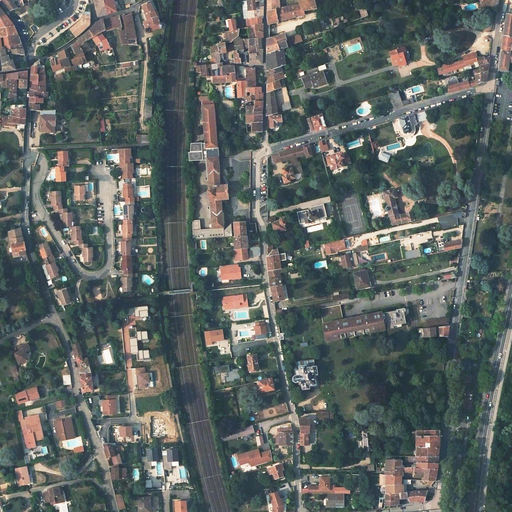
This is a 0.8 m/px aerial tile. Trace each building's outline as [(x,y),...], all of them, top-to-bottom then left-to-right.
[(12,0),(3,0),(1,2),(4,7),(8,12),(17,9),(15,3),(12,0)] [(113,0),(111,0),(104,2),(107,15),(116,12),(115,9),(113,0)] [(143,21),(146,32),(149,31),(149,30),(161,26),(161,28),(165,26),(164,24),(162,23),(160,25),(157,18),(160,16),(152,0),(150,1),(141,6),(147,20),(143,21)] [(248,0),(246,0),(247,10),(263,6),(262,0),(248,0)] [(266,0),(267,18),(268,25),(280,22),(280,21),(304,15),(303,12),(315,9),(313,0),(297,0),(300,6),(280,9),(279,0),(266,0)] [(477,4),(478,11),(484,10),(481,3),(489,1),(491,9),(497,9),(498,0),(479,0),(480,3),(477,4)] [(481,3),(484,10),(491,9),(489,1),(481,3)] [(104,2),(95,4),(96,10),(98,17),(107,15),(104,2)] [(247,10),(248,18),(262,18),(263,18),(263,6),(247,10)] [(118,32),(122,46),(137,45),(130,11),(129,16),(126,17),(123,14),(122,15),(125,30),(122,31),(118,32)] [(511,63),(511,15),(506,14),(503,35),(500,52),(497,71),(507,72),(509,63),(511,63)] [(5,15),(0,18),(0,27),(1,29),(14,26),(13,25),(8,19),(5,15)] [(106,30),(106,32),(121,28),(119,16),(104,19),(106,30)] [(245,19),(247,27),(254,27),(254,25),(261,24),(262,18),(248,18),(245,19)] [(89,30),(94,37),(100,32),(106,30),(104,19),(97,22),(94,25),(93,26),(89,30)] [(227,20),(229,30),(236,29),(233,19),(227,20)] [(82,20),(71,29),(76,37),(88,27),(90,24),(90,20),(82,20)] [(247,27),(247,35),(255,35),(255,32),(262,32),(262,24),(261,24),(254,25),(254,27),(247,27)] [(14,26),(1,29),(4,36),(17,35),(15,30),(14,26)] [(238,29),(238,35),(242,35),(242,36),(247,35),(247,27),(238,29)] [(229,38),(229,41),(231,41),(233,39),(238,35),(238,29),(236,29),(229,30),(224,32),(224,34),(227,33),(228,38),(229,38)] [(77,42),(79,48),(92,39),(94,37),(89,30),(76,41),(77,42)] [(94,37),(103,50),(110,48),(108,43),(107,38),(105,39),(100,32),(94,37)] [(266,39),(266,47),(272,45),(285,40),(287,47),(289,46),(302,42),(299,35),(285,39),(283,34),(268,39),(266,39)] [(17,35),(4,36),(9,44),(21,45),(19,38),(17,35)] [(233,39),(233,50),(237,50),(242,50),(242,49),(242,44),(241,44),(241,39),(238,35),(233,39)] [(0,36),(0,54),(2,72),(15,70),(13,61),(11,61),(9,54),(8,54),(6,49),(12,49),(9,44),(4,36),(0,36)] [(248,48),(248,51),(256,49),(261,49),(261,38),(247,38),(247,43),(248,48)] [(82,53),(82,55),(90,52),(93,50),(89,43),(91,41),(93,40),(92,39),(79,48),(82,53)] [(266,54),(266,72),(280,66),(284,64),(282,48),(287,47),(285,40),(272,45),(273,51),(266,54)] [(217,46),(220,59),(223,59),(222,52),(226,51),(224,41),(216,43),(217,46)] [(71,45),(76,55),(82,53),(79,48),(77,42),(71,45)] [(215,57),(216,63),(217,63),(220,63),(220,61),(220,59),(217,46),(209,48),(210,54),(211,58),(215,57)] [(389,53),(393,67),(398,65),(399,67),(406,65),(404,59),(406,58),(403,48),(389,53)] [(55,60),(57,65),(61,63),(60,60),(66,57),(64,50),(60,52),(58,53),(59,58),(55,60)] [(231,50),(233,62),(237,62),(240,62),(240,58),(238,58),(238,53),(237,53),(237,50),(233,50),(231,50)] [(64,68),(65,72),(78,70),(76,65),(86,62),(82,55),(82,53),(71,58),(74,65),(72,66),(64,68)] [(249,63),(249,64),(256,64),(262,64),(262,60),(256,60),(256,54),(248,54),(248,55),(249,63)] [(60,69),(61,72),(65,72),(64,68),(72,66),(68,58),(67,58),(66,57),(60,60),(61,63),(57,65),(55,60),(54,58),(49,60),(51,66),(52,71),(60,69)] [(461,61),(464,71),(471,69),(471,65),(474,64),(475,68),(479,66),(484,65),(484,63),(488,64),(489,59),(478,59),(476,59),(476,57),(473,58),(472,57),(463,59),(463,61),(461,61)] [(462,68),(463,71),(464,71),(461,61),(446,66),(448,72),(462,68)] [(201,71),(201,77),(212,76),(222,75),(222,66),(222,65),(222,63),(220,63),(217,63),(217,70),(214,70),(214,74),(212,74),(211,70),(201,71)] [(196,66),(196,72),(201,71),(211,70),(211,64),(201,65),(196,66)] [(473,71),(474,75),(487,71),(488,64),(484,65),(479,66),(480,69),(473,71)] [(212,76),(212,82),(234,81),(234,68),(236,68),(236,65),(230,65),(222,66),(222,75),(212,76)] [(32,67),(30,81),(39,82),(40,75),(45,75),(44,66),(41,66),(40,68),(32,67)] [(266,72),(266,77),(282,71),(280,66),(266,72)] [(448,72),(446,66),(437,69),(439,75),(448,72)] [(245,80),(245,88),(246,88),(255,88),(254,68),(245,68),(245,78),(245,80)] [(449,86),(450,92),(485,82),(487,71),(474,75),(475,81),(473,81),(473,77),(471,77),(472,81),(468,82),(467,81),(449,86)] [(27,72),(17,73),(20,80),(27,80),(27,72)] [(60,72),(52,74),(55,81),(62,79),(60,72)] [(300,78),(303,88),(313,85),(314,87),(324,84),(322,79),(321,75),(320,72),(300,78)] [(238,97),(238,103),(245,103),(244,97),(246,96),(246,93),(246,88),(245,88),(245,80),(240,80),(240,78),(240,74),(238,74),(238,77),(237,77),(237,81),(236,81),(237,97),(238,97)] [(30,81),(30,85),(43,86),(45,77),(46,77),(45,75),(40,75),(39,82),(30,81)] [(267,116),(270,115),(271,127),(276,128),(276,126),(281,126),(281,122),(282,122),(281,115),(280,115),(280,112),(279,112),(279,109),(276,110),(273,98),(272,97),(273,89),(281,86),(279,79),(266,84),(266,116),(267,116)] [(27,80),(20,80),(20,86),(19,86),(19,88),(27,88),(27,80)] [(17,86),(10,87),(8,96),(16,97),(16,93),(17,88),(19,88),(19,86),(17,86)] [(30,89),(29,96),(44,99),(48,100),(57,98),(57,94),(56,87),(48,87),(48,91),(45,91),(30,89)] [(246,88),(246,93),(249,92),(249,95),(253,94),(260,93),(260,87),(255,88),(246,88)] [(390,94),(394,109),(407,105),(413,103),(412,99),(402,101),(399,91),(390,94)] [(254,105),(254,112),(262,111),(262,103),(262,93),(260,93),(253,94),(254,104),(254,105)] [(245,103),(245,115),(262,114),(262,111),(254,112),(254,105),(250,105),(250,101),(252,101),(252,104),(254,104),(253,94),(249,95),(246,96),(244,97),(245,103)] [(29,96),(29,110),(30,110),(39,111),(39,104),(35,104),(35,103),(43,104),(44,99),(29,96)] [(204,143),(205,148),(207,148),(216,147),(213,100),(202,101),(204,143)] [(280,106),(281,111),(291,108),(289,101),(283,103),(283,105),(280,106)] [(26,109),(15,108),(14,117),(26,118),(26,109)] [(40,116),(39,131),(54,132),(55,116),(55,110),(41,110),(40,116)] [(245,115),(246,122),(250,122),(261,122),(262,114),(245,115)] [(307,118),(310,133),(325,128),(321,114),(311,117),(312,122),(310,123),(309,118),(307,118)] [(398,128),(400,134),(401,136),(402,137),(404,138),(405,138),(407,139),(408,139),(410,138),(411,138),(413,136),(414,134),(414,133),(414,129),(413,125),(416,124),(414,114),(398,118),(401,128),(398,128)] [(16,127),(17,123),(9,122),(10,117),(3,116),(2,125),(16,127)] [(250,122),(251,132),(261,132),(261,122),(250,122)] [(134,137),(135,144),(150,144),(151,136),(134,137)] [(190,152),(199,152),(198,143),(198,139),(193,139),(191,139),(190,152)] [(230,146),(231,149),(238,149),(237,139),(228,140),(229,141),(230,146)] [(317,141),(320,152),(326,151),(323,140),(317,141)] [(198,143),(199,152),(207,151),(207,148),(205,148),(204,143),(198,143)] [(278,153),(280,161),(304,154),(305,157),(311,156),(308,144),(302,146),(287,150),(278,153)] [(207,159),(218,158),(217,150),(216,147),(207,148),(207,151),(207,159)] [(118,159),(118,165),(128,165),(128,159),(129,159),(129,150),(116,150),(116,154),(120,154),(120,159),(118,159)] [(189,152),(189,160),(206,159),(207,159),(207,151),(199,152),(190,152),(189,152)] [(327,164),(328,165),(329,165),(330,169),(342,166),(341,164),(349,162),(347,155),(342,156),(341,152),(335,154),(336,155),(330,157),(330,156),(325,157),(327,164)] [(390,155),(380,152),(378,158),(379,158),(378,159),(387,162),(390,155)] [(61,161),(61,167),(67,167),(71,167),(71,160),(69,160),(69,153),(60,153),(60,161),(61,161)] [(270,155),(272,163),(280,161),(278,153),(270,155)] [(206,159),(212,229),(223,227),(222,212),(221,212),(221,202),(221,199),(226,199),(228,199),(227,195),(230,195),(229,187),(226,188),(226,184),(225,184),(219,185),(219,182),(218,174),(219,173),(218,158),(207,159),(206,159)] [(281,176),(283,182),(284,182),(284,183),(292,180),(292,178),(293,177),(292,173),(300,171),(298,162),(297,158),(290,160),(291,164),(285,165),(285,167),(281,168),(282,173),(283,172),(284,175),(281,176)] [(121,174),(121,180),(130,180),(130,174),(132,174),(131,164),(131,165),(128,165),(118,165),(119,169),(122,169),(123,174),(121,174)] [(57,174),(58,182),(67,182),(67,167),(58,167),(59,174),(57,174)] [(125,199),(125,203),(133,202),(133,198),(131,199),(131,189),(129,189),(128,184),(123,184),(123,191),(122,191),(122,199),(125,199)] [(76,195),(75,201),(82,201),(82,196),(84,196),(83,186),(74,187),(74,195),(76,195)] [(396,213),(393,198),(396,198),(395,190),(384,192),(386,203),(385,203),(387,215),(389,215),(391,224),(403,222),(403,221),(408,220),(408,221),(412,220),(410,211),(406,212),(407,213),(400,215),(396,213)] [(54,207),(55,210),(59,210),(62,210),(62,206),(60,206),(60,197),(58,197),(58,192),(53,192),(53,199),(52,199),(52,206),(54,207)] [(125,214),(125,220),(129,220),(131,220),(131,216),(133,216),(132,207),(134,207),(133,202),(125,203),(125,206),(122,206),(123,214),(125,214)] [(304,214),(306,224),(311,222),(311,220),(326,217),(323,204),(310,207),(311,209),(308,210),(308,213),(304,214)] [(64,221),(64,227),(71,227),(71,222),(73,222),(73,213),(72,213),(72,209),(62,210),(59,210),(59,214),(63,214),(63,221),(64,221)] [(461,212),(438,216),(440,228),(458,225),(457,218),(462,217),(461,212)] [(267,218),(267,226),(271,225),(271,221),(276,220),(276,215),(267,218)] [(248,259),(247,249),(248,248),(247,235),(246,235),(245,222),(244,217),(238,217),(238,223),(234,223),(235,234),(227,235),(227,231),(212,232),(213,238),(234,237),(236,250),(237,250),(238,260),(248,259)] [(273,224),(274,233),(279,232),(280,232),(283,232),(283,231),(284,231),(283,225),(284,225),(283,219),(279,220),(279,222),(273,224)] [(122,227),(122,238),(130,238),(130,235),(131,235),(131,225),(129,225),(129,220),(125,220),(123,221),(123,227),(122,227)] [(74,241),(74,245),(79,244),(82,244),(82,240),(81,240),(81,232),(79,232),(79,227),(73,227),(73,234),(72,234),(72,241),(74,241)] [(21,229),(8,233),(9,238),(11,237),(14,258),(26,255),(25,251),(26,250),(24,243),(23,243),(21,229)] [(192,233),(192,241),(213,238),(212,232),(212,231),(192,233)] [(123,250),(123,256),(129,256),(129,251),(129,243),(130,243),(130,238),(122,238),(123,243),(121,243),(121,250),(123,250)] [(328,253),(334,252),(334,251),(344,249),(342,240),(339,240),(323,244),(324,250),(327,249),(328,253)] [(443,244),(444,251),(461,247),(462,240),(458,241),(458,240),(452,241),(452,242),(443,244)] [(266,242),(267,256),(279,253),(278,249),(273,250),(272,241),(266,242)] [(46,258),(47,261),(55,258),(54,255),(52,256),(49,247),(47,248),(46,243),(40,245),(42,252),(41,252),(44,259),(46,258)] [(84,256),(84,263),(91,263),(91,258),(93,258),(92,248),(87,248),(87,244),(82,244),(79,244),(79,249),(83,249),(83,256),(84,256)] [(419,249),(404,252),(405,259),(420,256),(419,249)] [(351,254),(353,264),(362,263),(360,252),(351,254)] [(268,274),(268,275),(282,273),(281,268),(282,268),(279,253),(267,256),(268,265),(268,274)] [(339,255),(340,267),(349,266),(348,253),(339,255)] [(124,271),(124,274),(131,273),(131,262),(129,262),(129,256),(123,256),(123,264),(122,264),(122,271),(124,271)] [(51,273),(53,279),(59,277),(58,273),(59,272),(55,263),(56,262),(55,258),(47,261),(49,265),(47,266),(49,273),(51,273)] [(220,271),(221,282),(241,279),(240,269),(238,269),(237,265),(224,266),(224,271),(220,271)] [(354,273),(357,289),(371,286),(368,270),(354,273)] [(123,286),(123,293),(130,292),(129,288),(131,288),(131,278),(132,278),(132,277),(131,273),(124,274),(124,278),(122,279),(122,286),(123,286)] [(270,281),(271,286),(283,284),(282,278),(283,277),(282,273),(268,275),(270,281)] [(273,293),(274,301),(285,299),(283,284),(271,286),(272,293),(273,293)] [(61,300),(63,306),(69,303),(68,299),(69,298),(66,290),(57,293),(60,300),(61,300)] [(223,297),(224,306),(234,305),(234,304),(238,304),(238,305),(246,304),(245,296),(242,296),(242,294),(237,295),(233,296),(232,295),(223,297)] [(361,331),(373,329),(373,332),(378,331),(377,328),(386,326),(395,324),(403,323),(408,322),(405,311),(406,311),(406,310),(407,310),(407,309),(406,308),(405,308),(398,309),(398,310),(369,316),(368,315),(367,314),(366,314),(365,315),(365,316),(365,317),(346,320),(343,305),(322,309),(328,338),(335,336),(335,339),(340,338),(339,335),(349,333),(361,331)] [(147,306),(126,308),(127,316),(134,315),(134,317),(139,316),(139,317),(148,316),(147,306)] [(449,326),(447,326),(448,318),(426,321),(427,328),(417,329),(419,337),(436,337),(435,329),(436,329),(436,335),(437,335),(439,335),(439,337),(447,338),(449,326)] [(264,322),(253,323),(254,330),(255,330),(255,335),(266,334),(265,325),(264,325),(264,322)] [(222,330),(210,332),(211,342),(224,340),(222,330)] [(147,331),(136,332),(136,338),(129,339),(130,353),(137,353),(138,359),(149,358),(149,350),(138,351),(137,340),(147,339),(147,331)] [(20,352),(15,354),(19,364),(28,360),(25,351),(30,349),(27,343),(18,347),(20,352)] [(75,352),(80,369),(80,373),(92,372),(93,372),(89,358),(87,358),(86,355),(85,355),(84,353),(82,354),(79,343),(72,345),(73,346),(75,352)] [(95,351),(92,351),(98,372),(101,372),(95,351)] [(250,370),(250,372),(259,370),(256,354),(248,355),(249,361),(248,361),(249,365),(248,367),(250,370)] [(294,378),(294,381),(296,382),(296,383),(300,382),(300,385),(303,385),(304,390),(312,389),(312,388),(318,387),(319,385),(317,375),(320,375),(319,373),(320,373),(319,367),(318,367),(318,365),(317,365),(316,360),(298,363),(299,368),(297,368),(296,370),(297,376),(296,376),(294,378)] [(228,365),(212,367),(213,374),(226,372),(227,377),(224,377),(225,383),(234,381),(233,380),(239,379),(238,368),(232,369),(231,368),(228,368),(228,365)] [(144,368),(135,368),(138,389),(147,388),(146,384),(149,384),(148,373),(145,373),(144,368)] [(63,385),(70,384),(69,369),(62,370),(63,385)] [(80,375),(82,391),(93,390),(91,377),(92,377),(92,376),(92,372),(80,373),(80,375)] [(258,381),(261,392),(282,388),(280,376),(258,381)] [(26,391),(17,394),(20,403),(29,400),(29,399),(40,396),(38,387),(26,390),(26,391)] [(104,407),(105,415),(111,415),(111,411),(115,410),(114,395),(106,396),(107,401),(102,401),(102,407),(104,407)] [(21,410),(15,412),(17,422),(22,421),(23,420),(21,410)] [(23,420),(22,421),(28,449),(37,447),(36,441),(34,435),(43,433),(39,417),(23,420)] [(62,420),(55,421),(58,436),(60,436),(61,440),(72,438),(70,427),(73,426),(71,418),(66,419),(67,422),(63,423),(62,420)] [(300,433),(300,444),(307,444),(307,432),(308,433),(308,419),(298,418),(300,433)] [(252,425),(219,434),(221,441),(254,432),(252,425)] [(131,427),(119,427),(119,436),(134,436),(134,431),(132,431),(131,427)] [(417,430),(416,456),(417,456),(438,457),(439,449),(439,447),(440,430),(417,430)] [(279,438),(280,444),(292,444),(292,433),(292,431),(289,431),(289,434),(282,434),(280,434),(279,435),(277,435),(277,438),(279,438)] [(362,435),(364,451),(371,450),(369,434),(362,435)] [(262,436),(255,437),(257,446),(264,444),(262,436)] [(104,449),(107,457),(112,456),(115,455),(114,452),(115,452),(114,447),(116,447),(115,443),(104,443),(102,444),(104,449)] [(158,461),(157,450),(147,450),(148,457),(140,457),(141,464),(143,464),(144,469),(151,469),(151,461),(158,461)] [(178,461),(177,450),(167,451),(168,455),(162,456),(163,470),(172,469),(171,462),(178,461)] [(257,450),(237,456),(240,465),(249,462),(250,467),(271,460),(270,452),(259,456),(257,450)] [(460,467),(460,466),(460,465),(460,464),(461,458),(461,452),(458,451),(455,451),(455,458),(454,463),(454,465),(453,467),(453,470),(459,470),(459,468),(459,467),(460,467)] [(112,456),(115,464),(122,463),(120,454),(115,455),(112,456)] [(270,474),(272,480),(282,476),(280,470),(282,470),(282,468),(293,465),(293,457),(280,461),(280,463),(267,468),(269,474),(270,474)] [(387,467),(387,471),(400,472),(400,467),(393,467),(393,459),(388,459),(387,467)] [(112,465),(112,479),(126,479),(126,469),(119,469),(119,465),(112,465)] [(28,466),(17,468),(20,485),(31,482),(29,474),(30,474),(28,466)] [(413,473),(413,478),(422,478),(422,468),(414,468),(413,473)] [(422,478),(422,481),(434,481),(436,477),(437,469),(422,468),(422,478)] [(387,475),(386,485),(403,484),(403,479),(400,479),(398,479),(398,476),(387,475)] [(330,477),(321,477),(321,485),(310,485),(310,493),(321,493),(325,493),(335,493),(335,488),(330,488),(330,477)] [(386,485),(386,493),(399,492),(405,492),(405,490),(403,490),(403,484),(386,485)] [(50,503),(55,502),(57,504),(62,503),(60,492),(62,491),(61,487),(47,490),(48,493),(43,494),(45,503),(50,503)] [(276,492),(269,495),(273,507),(273,511),(275,511),(281,511),(283,506),(280,499),(279,499),(276,492)] [(332,508),(343,507),(343,506),(343,493),(335,493),(325,493),(326,506),(332,506),(332,508)] [(115,496),(117,503),(119,511),(124,510),(122,501),(120,494),(114,495),(115,496)] [(139,498),(139,511),(143,511),(144,510),(151,510),(150,497),(139,498)] [(187,511),(187,500),(175,501),(176,511),(177,511),(176,511),(187,511)]
